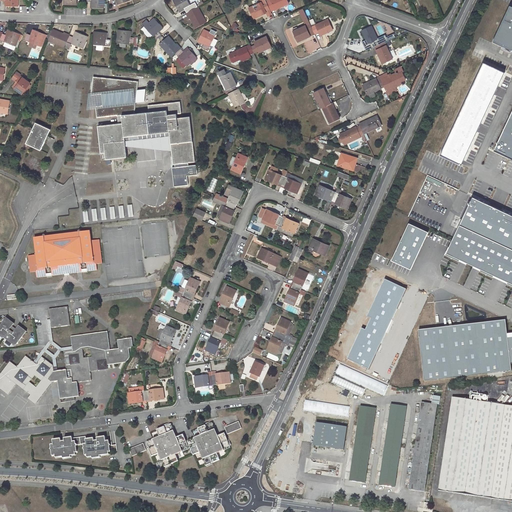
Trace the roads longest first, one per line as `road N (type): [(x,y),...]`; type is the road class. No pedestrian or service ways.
road 1 (residential): [(287,396),(511,371)]
road 2 (secondary): [(450,39),(363,232)]
road 3 (tertiary): [(206,498),(0,471)]
road 4 (secondary): [(363,232),(287,396)]
road 5 (residential): [(226,257),(260,196),(363,232)]
road 6 (residential): [(183,408),(178,366),(226,257)]
road 7 (residential): [(226,257),(278,279),(254,336),(235,354)]
road 8 (residential): [(36,17),(96,19),(154,1)]
